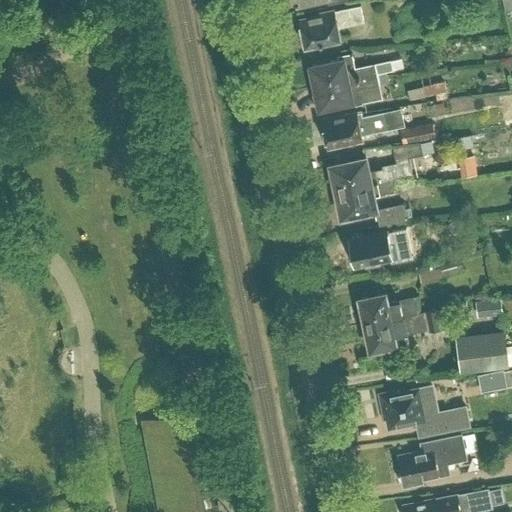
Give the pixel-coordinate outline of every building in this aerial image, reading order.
[(364,19),(361,3),(335,8),(335,7),(320,10),(321,13),(301,17),(306,44),(340,36),(338,25),(364,19)] [(315,85),(378,72),(392,69),(389,59),(355,66),(351,51),(338,54),(339,58),(311,64),(315,85)] [(378,72),(315,85),(320,107),(348,101),(349,105),(363,102),(361,93),(353,95),(352,89),(380,83),(378,72)] [(446,95),(442,79),(422,84),(424,93),(432,91),(434,98),(446,95)] [(389,127),(385,110),(363,114),(362,110),(322,119),(328,145),(346,141),(349,142),(364,139),(363,133),(389,127)] [(403,142),(410,141),(436,136),(432,115),(400,122),(403,142)] [(461,144),(508,141),(507,127),(460,129),(461,144)] [(332,163),(337,188),(394,177),(392,164),(369,169),(366,156),(332,163)] [(397,190),(394,177),(337,188),(342,214),(377,207),(374,194),(397,190)] [(407,241),(404,227),(387,231),(387,230),(350,237),(353,249),(356,264),(392,256),(390,245),(407,241)] [(464,268),(461,257),(440,262),(440,259),(429,262),(430,268),(419,271),(421,282),(443,277),(443,274),(464,268)] [(366,323),(419,311),(416,295),(388,301),(386,291),(360,297),(366,323)] [(488,299),(490,314),(502,312),(500,297),(488,299)] [(441,306),(419,311),(366,323),(371,348),(396,343),(396,346),(408,343),(406,332),(428,327),(429,329),(445,325),(441,306)] [(460,372),(510,366),(504,329),(456,335),(460,372)] [(417,420),(420,434),(470,423),(466,404),(442,409),(442,411),(438,412),(432,384),(419,387),(418,386),(383,394),(385,404),(383,405),(386,418),(388,418),(390,426),(417,420)] [(216,511),(197,409),(159,416),(140,419),(142,427),(144,437),(157,511),(216,511)] [(436,475),(440,474),(449,472),(446,461),(466,457),(461,433),(451,435),(432,439),(422,441),(424,450),(400,455),(403,470),(401,470),(399,471),(399,472),(398,474),(398,476),(399,478),(399,479),(401,480),(403,481),(405,481),(425,477),(434,478),(436,475)] [(442,511),(461,508),(457,492),(437,496),(424,498),(424,500),(408,504),(410,511),(409,511),(442,511)]
